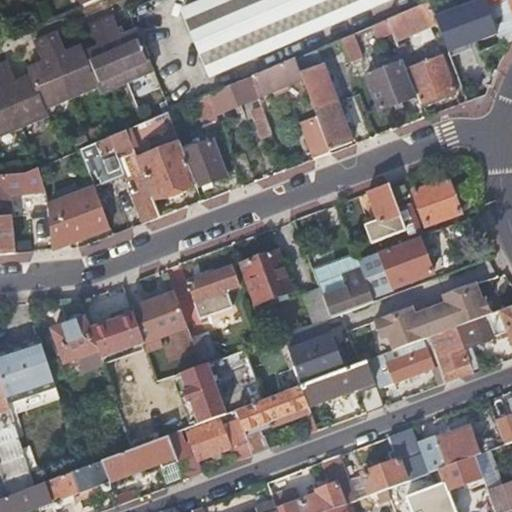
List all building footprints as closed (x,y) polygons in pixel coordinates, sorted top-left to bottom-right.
[(208,0),(183,11),(210,75),(370,8),(388,0),(208,0)] [(511,0),(484,0),(486,2),(504,49),(507,50),(511,42),(511,0)] [(427,24),(436,20),(429,2),(387,20),(391,30),(394,38),(417,28),(422,40),(431,36),(427,24)] [(102,92),(155,70),(148,54),(138,31),(123,37),(115,17),(91,28),(99,47),(86,53),(83,48),(68,53),(59,34),(35,44),(44,64),(29,71),(31,78),(17,85),(8,65),(0,68),(0,133),(47,114),(45,107),(98,85),(102,92)] [(375,36),(391,30),(387,20),(371,26),(375,36)] [(360,47),(356,33),(341,39),(344,47),(347,53),(360,47)] [(308,62),(344,47),(341,39),(304,55),(308,62)] [(404,42),(396,45),(400,55),(416,96),(419,104),(453,91),(437,48),(433,49),(433,51),(431,52),(433,57),(413,65),(404,42)] [(379,110),(416,96),(400,55),(385,62),(387,68),(366,76),(379,110)] [(303,79),(300,72),(295,59),(252,78),(259,97),(303,79)] [(315,112),(338,103),(323,64),(300,72),(303,79),(315,112)] [(257,99),(249,79),(210,95),(218,115),(257,99)] [(419,104),(421,109),(455,96),(453,91),(419,104)] [(203,126),(218,120),(208,96),(193,102),(203,126)] [(321,125),(330,150),(352,142),(338,103),(315,112),(318,118),(321,125)] [(264,147),(276,143),(274,137),(267,117),(255,121),(264,147)] [(301,124),(304,131),(321,125),(318,118),(301,124)] [(319,159),(332,154),(330,150),(321,125),(304,131),(315,160),(319,159)] [(139,161),(128,130),(81,150),(95,187),(125,175),(144,225),(161,218),(154,200),(153,199),(139,161)] [(195,184),(196,187),(201,186),(204,192),(216,187),(214,181),(225,177),(212,141),(183,152),(195,184)] [(183,152),(180,145),(139,161),(153,199),(154,200),(168,194),(170,200),(184,195),(182,189),(195,184),(183,152)] [(48,200),(40,168),(28,173),(0,175),(0,195),(40,192),(40,196),(37,197),(39,211),(42,211),(43,216),(50,217),(49,208),(48,200)] [(461,214),(448,179),(413,193),(426,228),(461,214)] [(368,244),(405,230),(398,210),(389,186),(367,194),(377,221),(361,227),(368,244)] [(110,228),(95,187),(87,190),(76,194),(77,197),(49,208),(50,217),(53,249),(70,243),(71,243),(110,228)] [(410,242),(419,239),(422,237),(411,205),(398,210),(405,230),(410,242)] [(0,254),(15,254),(12,217),(0,217),(0,254)] [(432,275),(419,239),(410,242),(401,245),(358,261),(359,265),(371,296),(432,275)] [(277,251),(241,266),(256,305),(293,292),(277,251)] [(355,254),(312,270),(319,290),(323,299),(344,290),(338,273),(359,265),(358,261),(355,254)] [(330,319),(374,303),(371,296),(359,265),(338,273),(344,290),(323,299),(330,319)] [(231,266),(187,283),(201,317),(233,305),(226,289),(238,284),(231,266)] [(450,317),(455,330),(493,315),(487,298),(483,300),(477,283),(446,295),(449,303),(454,316),(450,317)] [(330,319),(323,299),(319,290),(304,296),(315,325),(330,319)] [(165,337),(187,329),(174,293),(132,309),(134,313),(145,344),(148,352),(168,345),(165,337)] [(431,310),(413,317),(418,330),(423,328),(427,340),(429,339),(440,335),(455,330),(450,317),(454,316),(449,303),(431,310)] [(511,307),(429,339),(446,384),(480,371),(471,347),(508,332),(511,341),(511,307)] [(389,338),(395,352),(427,340),(423,328),(418,330),(413,317),(410,308),(375,321),(382,340),(389,338)] [(90,329),(101,360),(145,344),(134,313),(90,329)] [(90,329),(86,319),(54,331),(56,338),(50,340),(56,357),(63,355),(69,374),(102,362),(101,360),(90,329)] [(206,334),(191,339),(202,368),(207,366),(217,362),(206,334)] [(288,351),(301,387),(302,387),(346,371),(338,351),(332,335),(288,351)] [(47,360),(40,339),(0,352),(0,378),(9,405),(56,390),(53,380),(47,360)] [(427,340),(389,354),(367,363),(375,382),(377,387),(377,389),(432,369),(433,368),(440,386),(446,384),(429,339),(427,340)] [(56,357),(47,360),(53,380),(69,374),(63,355),(56,357)] [(375,382),(367,363),(346,371),(302,387),(309,407),(375,382)] [(202,368),(177,377),(196,428),(226,416),(207,366),(202,368)] [(0,378),(0,466),(10,498),(36,489),(13,417),(9,405),(0,378)] [(253,458),(270,451),(261,428),(297,414),(309,409),(309,407),(302,387),(301,387),(235,412),(239,422),(253,458)] [(377,389),(377,387),(360,393),(367,414),(384,408),(377,389)] [(13,417),(60,402),(56,390),(9,405),(13,417)] [(317,432),(309,409),(297,414),(305,437),(317,432)] [(511,418),(496,424),(504,446),(511,442),(511,418)] [(253,458),(243,433),(239,422),(227,426),(235,447),(232,448),(221,420),(186,434),(198,463),(230,451),(236,464),(253,458)] [(418,445),(428,474),(440,470),(475,457),(480,455),(469,425),(418,445)] [(363,475),(370,496),(387,490),(407,482),(428,474),(418,445),(412,430),(389,439),(394,451),(389,453),(393,463),(363,475)] [(186,434),(186,432),(169,438),(175,456),(177,462),(185,483),(203,476),(198,463),(186,434)] [(175,456),(169,438),(148,446),(102,463),(109,481),(109,482),(159,463),(161,468),(177,462),(175,456)] [(475,457),(482,478),(493,510),(494,511),(505,511),(511,509),(511,482),(502,487),(488,452),(480,455),(475,457)] [(455,511),(448,492),(482,478),(475,457),(440,470),(445,483),(406,498),(411,511),(455,511)] [(273,503),(276,511),(326,511),(348,504),(356,501),(339,458),(322,464),(331,486),(314,493),(315,497),(297,503),(292,490),(271,498),(273,503)] [(109,481),(102,463),(89,468),(47,484),(54,506),(56,510),(74,503),(71,495),(109,481)] [(38,511),(54,506),(47,484),(36,489),(10,498),(0,502),(0,511),(38,511)] [(394,511),(389,495),(371,501),(374,511),(394,511)] [(201,511),(200,509),(192,511),(276,511),(273,503),(256,510),(257,511),(201,511)]
